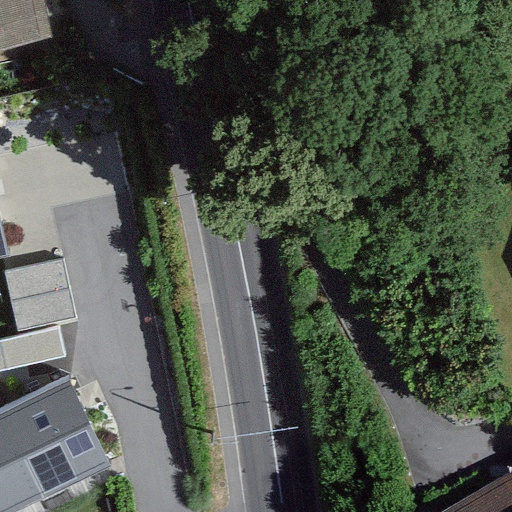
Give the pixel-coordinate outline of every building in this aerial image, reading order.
[(45,0),(0,0),(0,54),(55,43),(45,0)] [(0,220),(0,261),(8,260),(0,220)] [(65,260),(4,273),(17,332),(78,319),(65,260)] [(66,379),(0,410),(0,511),(26,511),(111,471),(66,379)] [(511,511),(511,473),(444,511),(511,511)]
